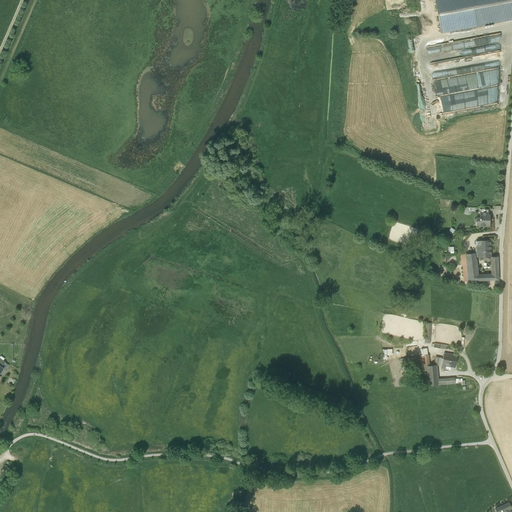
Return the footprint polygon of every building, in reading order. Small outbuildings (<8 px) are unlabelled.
[(435,0),(441,32),(477,25),(472,0),(435,0)] [(511,0),(472,0),(477,25),(511,18),(511,0)] [(480,222),(480,226),(489,226),(489,215),(486,215),(486,213),(480,213),(480,218),(477,218),(477,222),(480,222)] [(489,213),(486,213),(486,215),(489,215),(489,226),(480,226),(489,227),(490,215),(489,215),(489,213)] [(415,235),(417,229),(395,222),(391,233),(395,234),(401,236),(403,230),(415,235)] [(477,244),(477,258),(491,258),(491,257),(491,240),(479,240),(479,244),(477,244)] [(499,280),(498,267),(492,268),(492,275),(479,275),(477,259),(476,259),(475,253),(465,254),(466,261),(468,281),(499,280)] [(451,367),(455,368),(457,355),(444,353),(443,358),(442,365),(441,365),(445,366),(451,367)] [(420,356),(421,366),(429,365),(428,355),(421,356),(420,356)] [(436,365),(429,365),(421,366),(423,386),(438,385),(437,379),(436,365)] [(510,511),(510,509),(511,508),(509,502),(495,509),(496,511),(510,511)]
